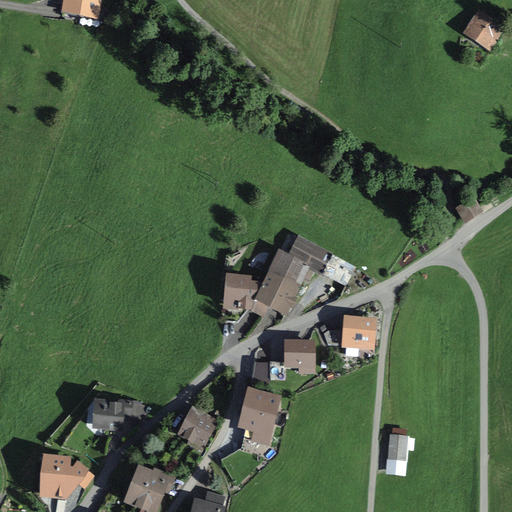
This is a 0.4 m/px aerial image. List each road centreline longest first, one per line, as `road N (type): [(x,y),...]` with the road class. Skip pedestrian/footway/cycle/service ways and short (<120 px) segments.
road 1 (residential): [(485,511),(483,308),(447,246)]
road 2 (residential): [(369,511),(386,285)]
road 3 (residential): [(237,352),(123,448),(81,511)]
road 4 (residential): [(172,511),(226,427),(242,372),(237,352)]
road 5 (residential): [(386,285),(237,352)]
